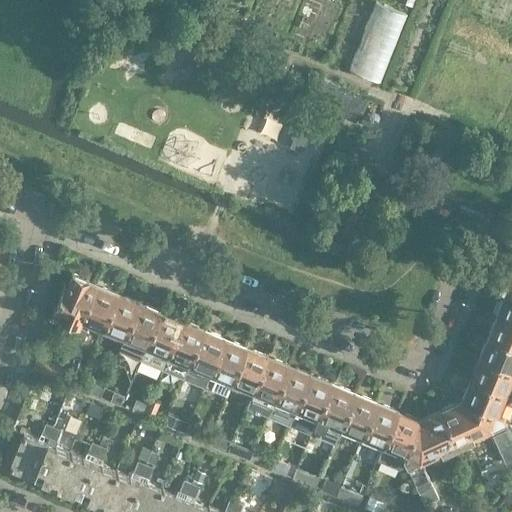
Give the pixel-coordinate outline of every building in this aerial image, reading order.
[(406,14),(376,2),(349,69),(380,81),(406,14)] [(319,79),(310,102),(356,120),(366,94),(319,79)] [(316,116),(305,111),(291,145),(302,150),(316,116)] [(372,179),(353,172),(332,222),(352,230),(372,179)] [(52,313),(67,320),(61,336),(71,340),(77,324),(94,283),(87,280),(88,279),(72,272),(68,281),(65,280),(52,313)] [(94,283),(77,324),(86,328),(88,322),(102,328),(117,293),(94,283)] [(117,293),(102,328),(123,337),(138,301),(117,293)] [(511,295),(505,293),(496,314),(511,320),(511,295)] [(138,301),(123,337),(144,345),(158,310),(138,301)] [(180,319),(158,310),(144,345),(139,357),(160,366),(180,319)] [(511,320),(496,314),(488,335),(511,345),(511,320)] [(202,328),(180,319),(160,366),(182,375),(187,363),(202,328)] [(187,363),(182,375),(181,377),(191,382),(197,368),(208,372),(223,337),(202,328),(187,363)] [(511,345),(488,335),(479,357),(511,370),(511,345)] [(223,337),(208,372),(204,383),(226,392),(230,381),(244,346),(223,337)] [(244,346),(230,381),(251,390),(265,355),(244,346)] [(37,355),(32,369),(55,379),(61,365),(37,355)] [(265,355),(251,390),(272,399),(286,364),(265,355)] [(511,370),(479,357),(470,378),(508,394),(511,384),(511,370)] [(286,364),(272,399),(294,408),(308,373),(286,364)] [(81,376),(66,370),(61,381),(77,387),(81,376)] [(308,373),(294,408),(315,417),(330,382),(308,373)] [(461,399),(497,415),(498,413),(500,414),(505,403),(511,405),(511,395),(508,394),(470,378),(461,399)] [(83,390),(98,396),(101,388),(86,382),(83,390)] [(330,382),(315,417),(312,426),(323,430),(326,421),(339,427),(354,392),(330,382)] [(112,401),(120,405),(124,396),(116,392),(112,401)] [(354,392),(339,427),(360,436),(375,400),(354,392)] [(143,409),(151,413),(156,401),(148,398),(143,409)] [(461,399),(440,409),(457,446),(490,431),(504,466),(511,461),(511,437),(503,415),(500,414),(498,413),(497,415),(461,399)] [(132,410),(140,414),(144,404),(136,400),(132,410)] [(375,400),(360,436),(381,445),(395,409),(375,400)] [(103,407),(90,402),(87,412),(99,418),(103,407)] [(403,454),(417,418),(395,409),(381,445),(389,449),(403,454)] [(418,419),(403,454),(417,487),(430,481),(425,467),(424,461),(457,446),(440,409),(419,418),(417,418),(418,419)] [(47,421),(53,423),(55,417),(49,415),(47,421)] [(56,416),(53,423),(62,427),(65,419),(56,416)] [(173,427),(184,432),(187,423),(176,419),(173,427)] [(10,464),(32,474),(53,424),(45,421),(39,438),(23,431),(10,464)] [(184,432),(206,441),(209,432),(187,423),(184,432)] [(53,424),(32,474),(55,483),(70,449),(55,443),(61,428),(53,424)] [(91,439),(99,442),(102,433),(95,430),(91,439)] [(206,441),(227,449),(230,441),(209,432),(206,441)] [(70,449),(55,483),(78,492),(98,443),(90,440),(84,455),(70,449)] [(227,449),(248,458),(252,450),(252,449),(230,441),(227,449)] [(98,443),(78,492),(101,502),(115,468),(101,462),(107,447),(98,443)] [(137,458),(145,461),(149,450),(142,447),(137,458)] [(252,450),(248,458),(255,461),(259,453),(252,450)] [(145,461),(153,464),(157,454),(150,451),(145,461)] [(386,462),(378,458),(370,477),(379,480),(386,462)] [(115,468),(101,502),(124,511),(144,462),(136,459),(130,474),(115,468)] [(273,459),(270,467),(280,471),(283,463),(273,459)] [(291,476),(303,481),(309,466),(297,461),(291,476)] [(144,462),(124,511),(125,511),(151,511),(162,486),(148,480),(153,466),(144,462)] [(205,473),(197,469),(193,478),(201,482),(205,473)] [(162,486),(151,511),(177,511),(191,481),(182,477),(176,492),(162,486)] [(314,486),(335,494),(339,486),(318,477),(314,486)] [(493,492),(488,480),(478,485),(482,496),(493,492)] [(191,481),(177,511),(204,511),(207,504),(194,499),(199,484),(191,481)] [(335,494),(357,503),(360,495),(339,486),(335,494)] [(424,504),(438,498),(433,486),(419,492),(424,504)] [(511,487),(502,499),(511,501),(511,487)] [(293,492),(285,489),(277,508),(285,511),(293,492)] [(225,507),(232,510),(237,499),(230,496),(225,507)] [(232,510),(236,511),(240,511),(244,502),(237,499),(232,510)] [(265,500),(260,510),(265,511),(269,511),(273,503),(265,500)]
